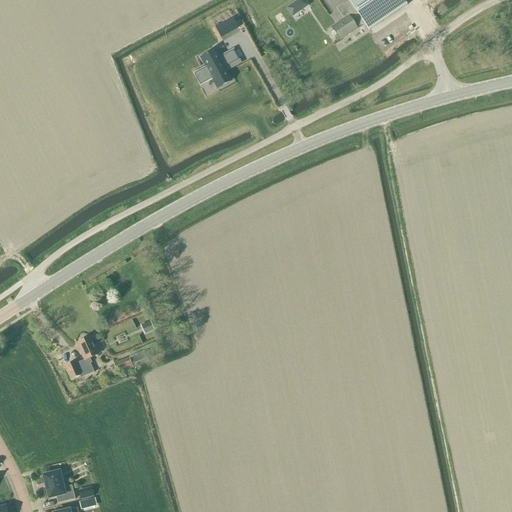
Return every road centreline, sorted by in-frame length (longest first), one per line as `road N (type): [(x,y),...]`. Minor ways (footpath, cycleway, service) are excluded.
road 1 (unclassified): [(33,295),(41,266),(73,242),(343,104),(431,45)]
road 2 (primary): [(449,97),(335,132),(170,211)]
road 3 (primary): [(33,295),(170,211)]
